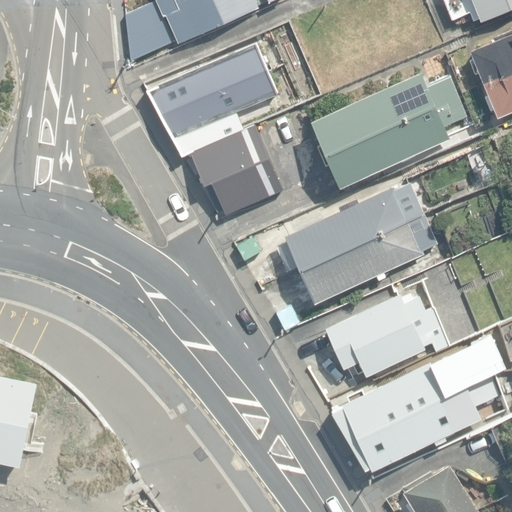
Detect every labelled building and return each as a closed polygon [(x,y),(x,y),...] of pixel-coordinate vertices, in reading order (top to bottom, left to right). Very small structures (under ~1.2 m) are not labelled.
[(156,0),(127,13),(132,59),(175,40),(157,0),(156,0)] [(167,13),(179,41),(261,7),(259,4),(269,0),(272,0),(158,0),(165,14),(167,13)] [(511,0),(474,0),(482,19),(511,6),(511,0)] [(511,31),(471,49),(500,115),(511,110),(511,24),(511,25),(511,26),(511,31)] [(192,151),(221,218),(288,188),(258,121),(246,126),(238,110),(278,93),(256,42),(149,90),(184,155),(192,151)] [(427,83),(422,72),(313,118),(327,152),(459,94),(450,74),(427,83)] [(468,115),(459,94),(327,152),(328,153),(342,185),(451,138),(445,125),(468,115)] [(393,186),(286,232),(301,268),(426,213),(412,182),(395,189),(393,186)] [(439,242),(426,213),(301,268),(315,300),(378,273),(380,278),(387,275),(385,271),(426,253),(424,249),(439,242)] [(360,359),(367,375),(426,348),(425,344),(432,341),(437,351),(452,344),(435,306),(427,309),(421,295),(415,298),(412,292),(403,296),(401,292),(327,326),(345,366),(360,359)] [(507,367),(492,332),(431,358),(434,365),(347,403),(348,405),(337,410),(364,470),(374,466),(377,473),(489,423),(481,405),(505,395),(495,373),(507,367)] [(0,458),(21,463),(38,381),(0,373),(0,458)] [(403,497),(412,511),(478,511),(451,468),(403,497)]
